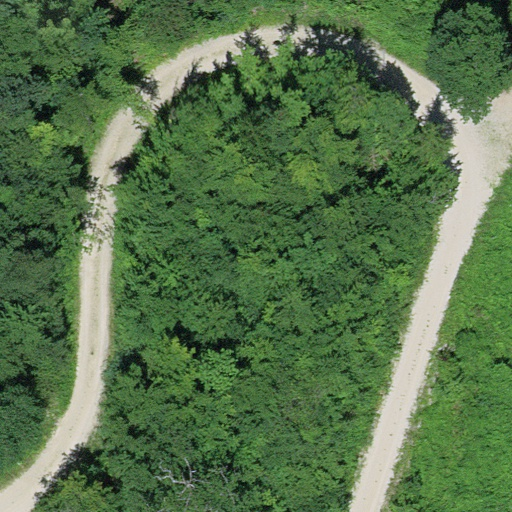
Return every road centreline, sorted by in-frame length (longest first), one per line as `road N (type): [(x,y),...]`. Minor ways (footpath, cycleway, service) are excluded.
road 1 (track): [(476,163),(436,118),(314,46),(209,56),(152,81),(117,163),(57,461),(1,511)]
road 2 (track): [(353,511),(476,163)]
